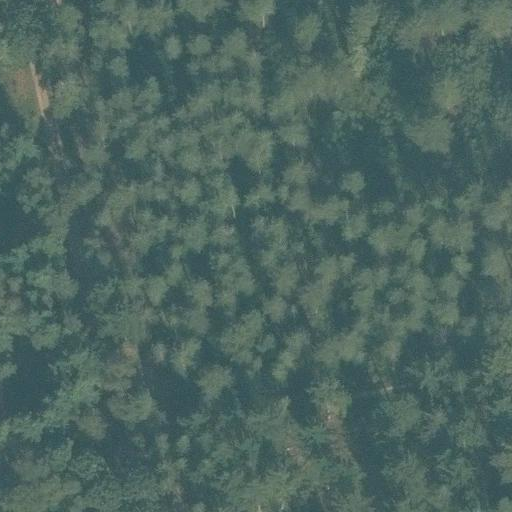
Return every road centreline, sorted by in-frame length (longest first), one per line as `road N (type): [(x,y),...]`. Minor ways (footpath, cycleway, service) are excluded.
road 1 (track): [(121,444),(22,0)]
road 2 (track): [(511,361),(121,444)]
road 3 (track): [(0,469),(121,444)]
